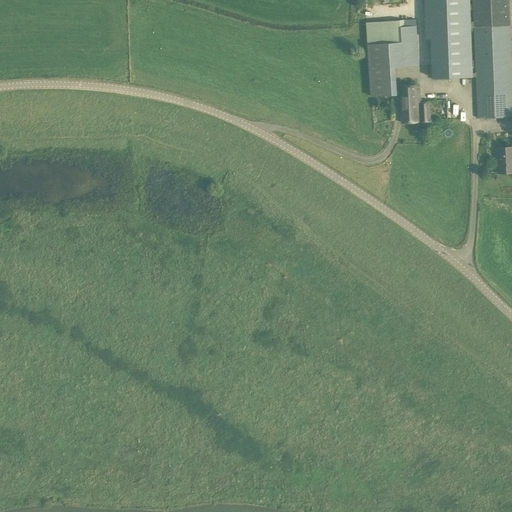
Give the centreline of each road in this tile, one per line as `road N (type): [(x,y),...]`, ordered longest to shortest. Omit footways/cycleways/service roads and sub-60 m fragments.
road 1 (unclassified): [(511,317),(414,232),(251,129),(158,96),(0,88)]
road 2 (track): [(420,17),(284,30),(174,0)]
